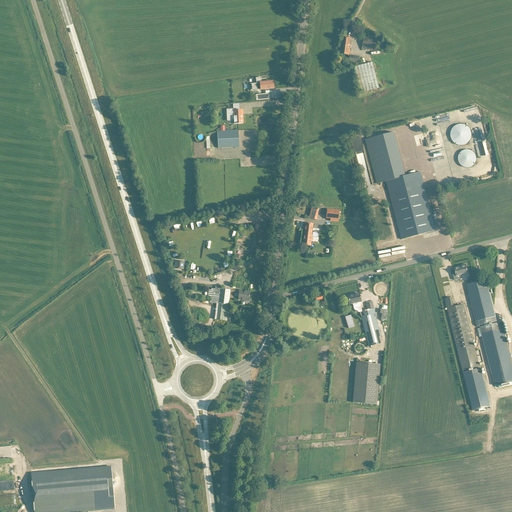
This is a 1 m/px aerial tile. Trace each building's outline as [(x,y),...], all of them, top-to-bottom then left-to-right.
[(379,38),(369,37),(367,37),(367,34),(363,34),(363,36),(364,36),(362,49),(377,50),(379,38)] [(342,36),(340,54),(349,55),(350,44),(350,37),(342,36)] [(349,64),(357,65),(358,63),(359,63),(360,56),(350,55),(349,64)] [(373,63),(354,68),(354,69),(359,89),(360,92),(379,87),(373,63)] [(256,83),(250,84),(251,84),(252,89),(251,89),(251,90),(273,88),(273,82),(261,83),(261,77),(255,78),(256,83)] [(243,123),(242,109),(229,110),(229,115),(234,115),(234,124),(243,123)] [(460,145),(461,145),(462,145),(463,145),(464,145),(465,144),(466,144),(466,143),(467,143),(468,142),(469,141),(470,140),(470,139),(470,138),(471,138),(471,137),(471,136),(471,135),(471,134),(471,133),(471,132),(471,131),(470,130),(469,129),(469,128),(468,127),(467,126),(466,126),(465,125),(464,124),(463,124),(462,124),(461,124),(460,124),(459,124),(458,124),(457,125),(456,125),(455,126),(454,126),(453,127),(453,128),(452,128),(452,129),(451,130),(451,131),(450,132),(450,133),(450,134),(450,135),(450,136),(450,137),(451,138),(451,139),(452,140),(452,141),(453,141),(453,142),(454,143),(455,144),(456,144),(457,144),(458,145),(459,145),(460,145)] [(218,148),(239,147),(238,130),(225,131),(221,131),(217,131),(218,148)] [(401,239),(436,230),(420,172),(406,176),(394,132),(365,140),(377,184),(386,181),(400,235),(401,239)] [(470,167),(471,166),(472,166),(473,165),(474,165),(474,164),(475,163),(475,162),(476,161),(476,160),(476,159),(476,158),(476,157),(476,156),(475,156),(475,155),(475,154),(474,154),(474,153),(473,152),(472,152),(472,151),(471,151),(470,150),(469,150),(468,150),(467,149),(466,150),(465,150),(464,150),(463,150),(462,151),(461,151),(461,152),(460,152),(459,153),(459,154),(458,155),(458,156),(458,157),(458,158),(458,159),(458,160),(458,161),(458,162),(459,162),(459,163),(459,164),(460,164),(460,165),(461,165),(461,166),(462,166),(463,167),(464,167),(465,167),(465,168),(466,168),(467,168),(468,168),(469,167),(470,167)] [(309,218),(316,220),(319,209),(312,207),(309,218)] [(339,210),(327,209),(326,218),(330,218),(330,221),(338,222),(339,210)] [(311,238),(312,238),(313,237),(315,237),(316,230),(312,229),(313,224),(306,223),(303,245),(310,246),(311,238)] [(394,254),(380,256),(381,262),(406,257),(406,254),(394,256),(394,254)] [(455,271),(452,271),(454,280),(462,278),(461,275),(468,273),(466,264),(462,265),(462,266),(454,268),(455,271)] [(497,321),(486,280),(478,282),(477,278),(470,280),(471,284),(467,285),(477,326),(497,321)] [(249,301),(249,300),(250,292),(239,291),(220,288),(220,290),(211,289),(211,290),(209,290),(208,296),(210,297),(210,303),(218,304),(216,319),(227,321),(228,305),(229,298),(234,298),(234,296),(238,297),(238,300),(249,301)] [(354,310),(359,312),(360,312),(361,317),(368,346),(380,343),(378,333),(379,332),(373,307),(372,302),(366,304),(367,310),(362,311),(359,302),(361,301),(359,293),(347,296),(349,304),(352,303),(354,310)] [(445,299),(463,371),(479,366),(464,304),(454,307),(451,297),(445,299)] [(511,361),(502,321),(480,327),(494,385),(511,381),(511,361)] [(380,364),(356,362),(353,402),(376,405),(380,364)] [(463,372),(469,397),(473,411),(479,409),(480,412),(485,411),(484,408),(490,406),(481,368),(463,372)] [(34,511),(66,511),(115,508),(111,467),(31,474),(34,511)]
